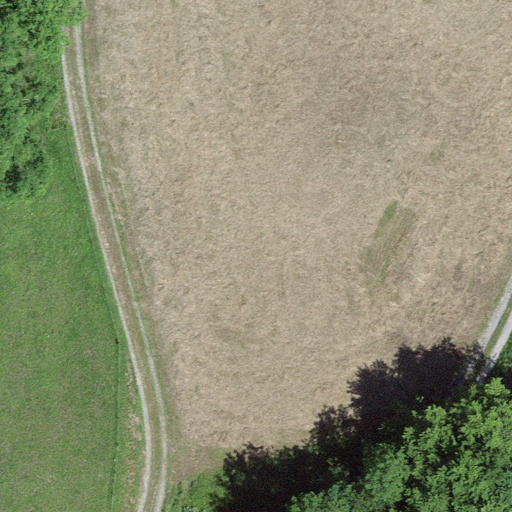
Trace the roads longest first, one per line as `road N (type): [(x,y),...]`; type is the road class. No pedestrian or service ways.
road 1 (track): [(148,511),(157,397),(91,193),(53,0)]
road 2 (track): [(511,290),(478,365),(351,511)]
